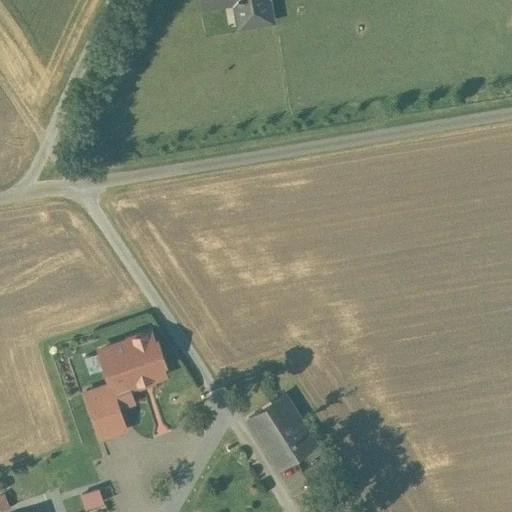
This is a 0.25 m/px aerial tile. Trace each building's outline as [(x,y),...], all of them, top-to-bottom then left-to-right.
[(198,0),(200,8),(233,3),(237,28),(275,21),(271,0),(198,0)] [(128,338),(98,348),(105,368),(110,366),(114,380),(84,390),(90,407),(107,401),(108,406),(131,399),(126,384),(163,371),(158,355),(161,354),(157,341),(153,342),(149,329),(128,336),(128,338)] [(314,442),(282,393),(247,415),(279,465),(314,442)] [(322,454),(301,468),(310,483),(332,469),(322,454)] [(239,511),(242,508),(225,498),(216,511),(239,511)]
